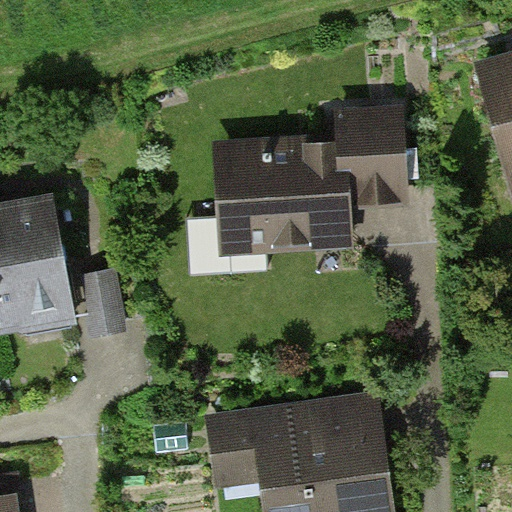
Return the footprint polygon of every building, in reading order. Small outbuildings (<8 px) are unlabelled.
[(511,63),(484,71),(511,168),(511,63)] [(267,218),(269,242),(352,237),(348,174),(405,170),(401,110),(341,114),(343,144),(227,151),(231,220),(267,218)] [(50,203),(0,212),(0,307),(4,327),(28,322),(36,310),(68,305),(61,264),(66,257),(64,245),(57,241),(50,203)] [(114,270),(85,275),(92,313),(95,335),(110,332),(125,330),(114,270)] [(382,511),(368,403),(214,422),(219,458),(267,452),(274,511),(382,511)] [(0,511),(12,511),(8,481),(0,482),(0,511)]
